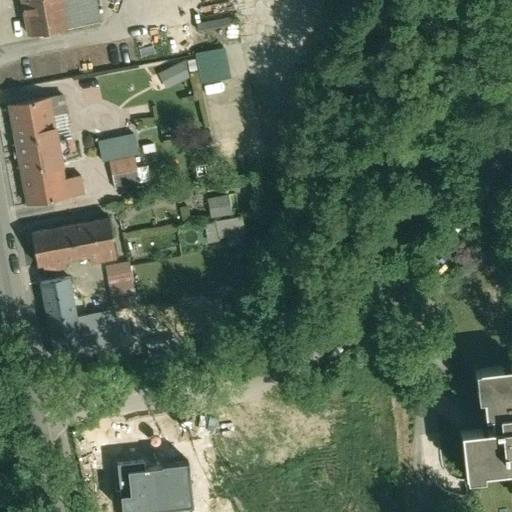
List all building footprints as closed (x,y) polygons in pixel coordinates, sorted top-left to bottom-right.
[(92,0),(17,0),(24,34),(96,20),(92,0)] [(179,61),(154,73),(163,91),(188,80),(179,61)] [(60,92),(3,103),(21,202),(81,191),(78,173),(61,176),(50,117),(64,114),(60,92)] [(109,158),(107,158),(113,188),(158,179),(154,160),(137,164),(139,170),(133,171),(126,136),(115,138),(119,156),(109,158)] [(107,158),(109,158),(106,141),(94,143),(97,160),(107,158)] [(226,193),(203,197),(207,218),(229,214),(226,193)] [(105,212),(27,225),(36,274),(63,270),(61,260),(85,256),(87,266),(114,261),(105,212)] [(211,220),(214,237),(206,239),(209,252),(221,250),(221,247),(234,244),(232,234),(242,232),(239,215),(211,220)] [(65,273),(35,279),(49,346),(116,332),(111,306),(74,314),(65,273)] [(511,369),(475,373),(479,403),(484,402),(486,420),(492,419),(493,430),(460,433),(465,480),(484,478),(483,471),(511,468),(511,477),(511,369)] [(130,491),(120,492),(122,508),(191,503),(187,460),(129,468),(130,491)]
